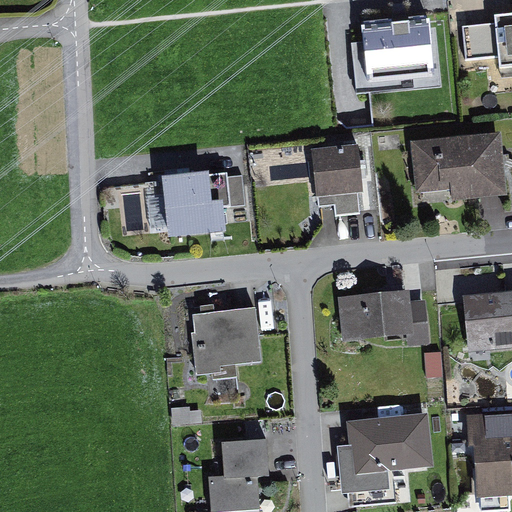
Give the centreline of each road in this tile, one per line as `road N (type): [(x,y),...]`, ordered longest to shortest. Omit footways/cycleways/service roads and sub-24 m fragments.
road 1 (residential): [(321,511),(307,260)]
road 2 (residential): [(86,267),(74,24)]
road 3 (residential): [(307,260),(86,267)]
road 4 (residential): [(511,243),(307,260)]
